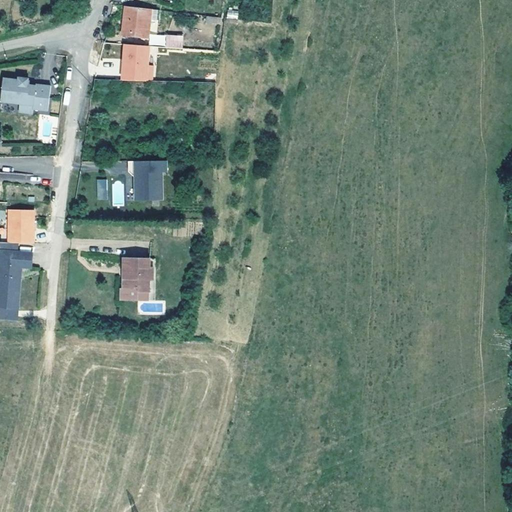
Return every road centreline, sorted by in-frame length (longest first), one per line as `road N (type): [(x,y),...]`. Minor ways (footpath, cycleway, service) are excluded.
road 1 (residential): [(85,32),(50,344)]
road 2 (track): [(30,511),(50,344)]
